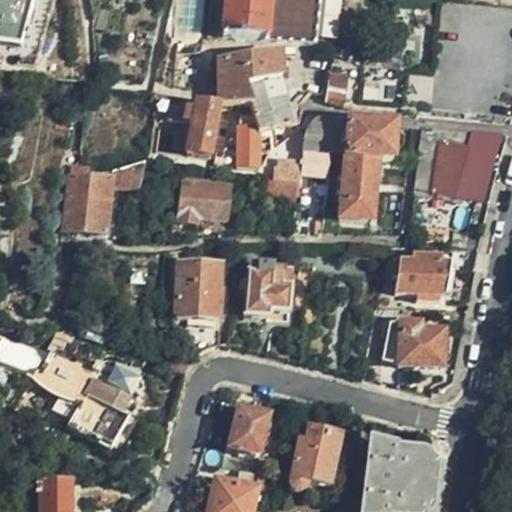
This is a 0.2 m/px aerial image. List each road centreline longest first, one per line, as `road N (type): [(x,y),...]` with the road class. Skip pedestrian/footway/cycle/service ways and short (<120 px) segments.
road 1 (residential): [(469,422),(209,367),(169,511)]
road 2 (tertiary): [(469,422),(511,233)]
